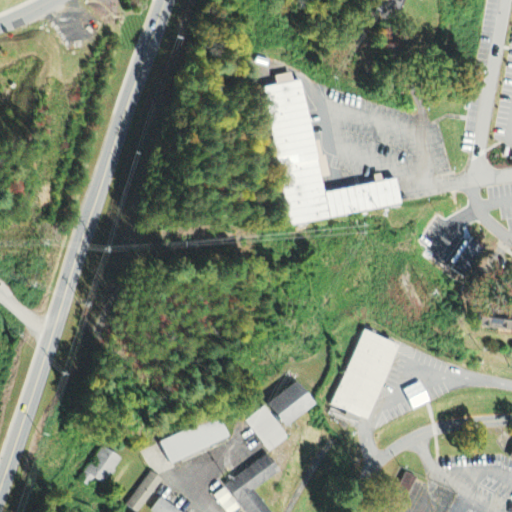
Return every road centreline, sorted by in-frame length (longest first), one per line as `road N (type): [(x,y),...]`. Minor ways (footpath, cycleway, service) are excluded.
road 1 (residential): [(0,485),(163,0)]
road 2 (residential): [(349,511),(362,478),(401,442),(511,417)]
road 3 (track): [(443,185),(434,178),(423,110),(381,0)]
road 4 (residential): [(505,0),(481,138),(482,178)]
